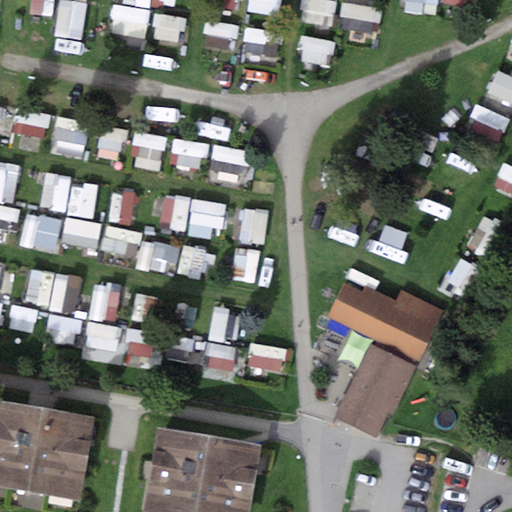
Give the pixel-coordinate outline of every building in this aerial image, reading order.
[(176,0),(125,0),(124,13),(151,15),(151,11),(176,12),(176,0)] [(280,24),(283,1),(273,0),(250,0),(248,20),(280,24)] [(402,0),(402,12),(437,13),(436,0),(402,0)] [(301,31),(333,35),(336,9),(304,5),(301,31)] [(59,8),(56,45),(84,47),(87,10),(59,8)] [(342,12),(340,37),(377,40),(378,14),(342,12)] [(145,47),(150,18),(115,13),(110,41),(145,47)] [(154,50),(183,50),(183,24),(154,23),(154,50)] [(238,56),(238,32),(205,32),(205,56),(238,56)] [(246,65),(283,63),(282,36),(244,38),(246,65)] [(298,69),(329,77),(336,51),(305,43),(298,69)] [(58,45),(54,60),(77,65),(80,50),(58,45)] [(150,62),(142,80),(168,91),(175,72),(150,62)] [(511,110),(511,84),(494,78),(486,101),(511,110)] [(502,143),(510,129),(478,112),(471,126),(502,143)] [(43,157),(47,121),(20,118),(15,154),(43,157)] [(84,155),(90,133),(60,124),(54,147),(84,155)] [(207,128),(206,150),(230,150),(230,129),(207,128)] [(101,133),(96,159),(122,165),(128,138),(101,133)] [(133,175),(162,178),(165,144),(136,141),(133,175)] [(174,172),(202,179),(208,152),(179,146),(174,172)] [(208,186),(243,194),(251,161),(216,153),(208,186)] [(511,176),(501,174),(496,197),(511,200),(511,176)] [(0,211),(14,214),(20,179),(0,175),(0,211)] [(41,218),(67,221),(71,185),(45,182),(41,218)] [(73,191),(67,223),(93,227),(99,196),(73,191)] [(131,231),(136,203),(115,199),(109,227),(131,231)] [(161,238),(188,239),(189,207),(162,205),(161,238)] [(188,243),(218,248),(224,212),(194,207),(188,243)] [(0,249),(12,251),(15,215),(0,213),(0,249)] [(243,216),(238,248),(265,252),(270,220),(243,216)] [(67,225),(61,251),(96,259),(102,233),(67,225)] [(22,251),(42,257),(49,236),(29,229),(22,251)] [(177,281),(180,253),(141,249),(138,277),(177,281)] [(206,283),(206,256),(181,256),(181,282),(206,283)] [(256,292),(261,261),(236,257),(231,287),(256,292)] [(33,276),(25,310),(48,315),(56,282),(33,276)] [(10,308),(10,277),(1,277),(1,308),(10,308)] [(52,348),(78,349),(80,284),(54,283),(52,348)] [(363,291),(346,283),(329,316),(418,361),(444,311),(401,290),(395,301),(366,286),(363,291)] [(97,293),(91,326),(115,331),(121,297),(97,293)] [(132,329),(151,332),(155,304),(136,302),(132,329)] [(13,316),(12,338),(34,339),(36,317),(13,316)] [(212,319),(210,348),(239,350),(241,321),(212,319)] [(86,356),(117,360),(121,334),(90,330),(86,356)] [(127,357),(149,365),(155,348),(132,340),(127,357)] [(413,367),(369,346),(334,418),(378,439),(413,367)] [(180,347),(171,358),(187,370),(195,359),(180,347)] [(210,381),(236,379),(234,352),(208,354),(210,381)] [(251,353),(250,377),(286,380),(287,356),(251,353)] [(93,417),(0,401),(0,485),(79,499),(93,417)] [(251,511),(263,448),(157,429),(142,509),(156,511),(251,511)]
